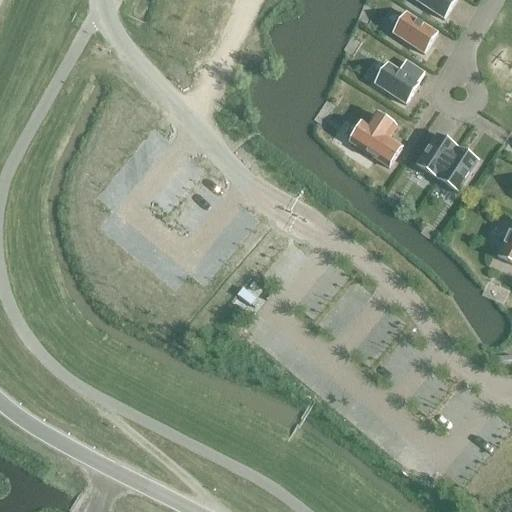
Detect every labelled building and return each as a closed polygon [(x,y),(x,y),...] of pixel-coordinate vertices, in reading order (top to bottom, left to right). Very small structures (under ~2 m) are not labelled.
[(455,1),(454,0),(411,0),(411,1),(443,22),(455,1)] [(436,36),(404,15),(391,36),(423,57),(436,36)] [(423,75),(405,64),(398,74),(386,67),(371,87),(403,108),(415,88),(423,75)] [(394,131),(372,117),(366,127),(362,125),(345,146),(387,172),(401,152),(387,142),(394,131)] [(414,169),(437,184),(457,154),(434,139),(414,169)] [(457,154),(437,184),(457,197),(476,167),(457,154)] [(511,223),(496,258),(511,265),(511,223)]
